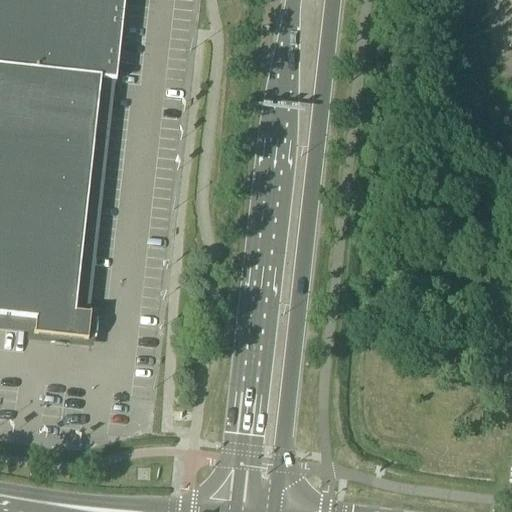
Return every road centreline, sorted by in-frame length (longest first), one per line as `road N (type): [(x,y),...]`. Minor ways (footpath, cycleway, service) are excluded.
road 1 (primary): [(297,0),(234,511)]
road 2 (primary): [(275,511),(336,0)]
road 3 (tertiary): [(195,511),(0,488)]
